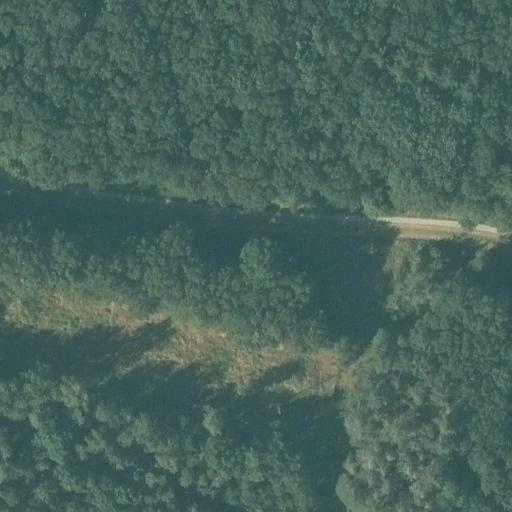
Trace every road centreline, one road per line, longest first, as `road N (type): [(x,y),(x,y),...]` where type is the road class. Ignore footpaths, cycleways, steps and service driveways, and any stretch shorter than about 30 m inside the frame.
road 1 (track): [(0,189),(181,219),(511,245)]
road 2 (track): [(320,229),(324,264),(335,282),(355,289),(393,280),(406,232)]
road 3 (track): [(322,476),(342,457),(337,395),(369,345)]
